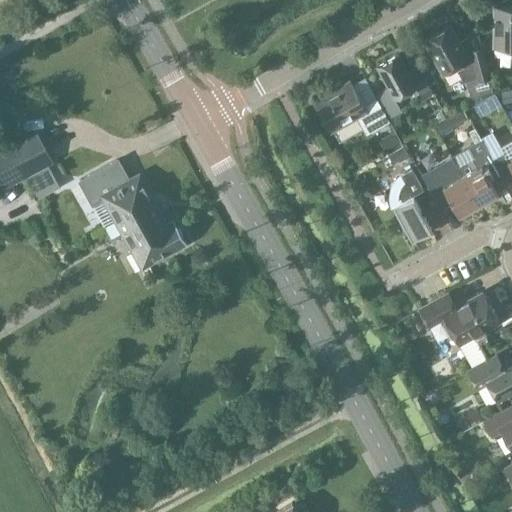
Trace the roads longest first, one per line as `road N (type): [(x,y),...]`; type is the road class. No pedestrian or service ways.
road 1 (tertiary): [(414,511),(194,121)]
road 2 (residential): [(194,121),(411,0)]
road 3 (tertiary): [(194,121),(124,0)]
road 4 (residential): [(511,243),(485,237),(390,286)]
